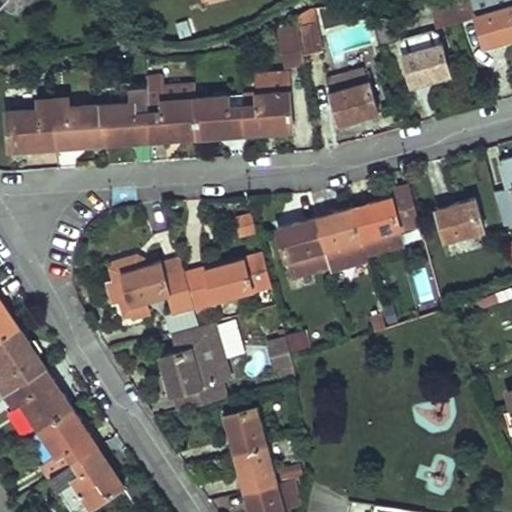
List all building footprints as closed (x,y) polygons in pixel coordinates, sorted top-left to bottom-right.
[(450,0),(429,0),(435,24),(455,19),(450,0)] [(450,0),(455,19),(471,15),(467,0),(450,0)] [(475,14),(484,46),(511,38),(511,0),(472,0),(477,13),(475,14)] [(296,16),(276,28),(283,67),(304,61),(296,16)] [(382,43),(395,40),(390,17),(376,19),(382,43)] [(306,53),(318,51),(314,23),(301,25),(306,53)] [(399,42),(411,85),(450,75),(441,41),(429,44),(427,34),(399,42)] [(354,114),(355,118),(377,113),(368,80),(367,80),(363,67),(328,77),(331,88),(329,88),(338,119),(354,114)] [(259,92),(242,94),(245,132),(293,130),(289,76),(258,77),(259,92)] [(132,101),(102,104),(104,142),(151,139),(148,88),(148,86),(132,86),(132,101)] [(164,100),(162,88),(148,88),(151,139),(166,138),(166,142),(181,141),(181,137),(198,136),(195,97),(164,100)] [(242,94),(195,97),(198,136),(245,132),(242,94)] [(69,96),(55,97),(57,145),(104,142),(102,104),(70,106),(69,96)] [(41,107),(7,109),(9,148),(57,145),(55,97),(40,97),(41,107)] [(354,114),(338,119),(339,123),(355,118),(354,114)] [(28,154),(28,165),(59,164),(59,154),(28,154)] [(511,154),(500,158),(509,188),(494,192),(503,225),(511,221),(511,154)] [(411,184),(391,189),(393,196),(354,206),(367,256),(426,241),(411,184)] [(438,212),(446,240),(484,229),(474,196),(454,202),(455,207),(438,212)] [(454,202),(437,207),(438,212),(455,207),(454,202)] [(318,221),(325,250),(330,268),(331,272),(369,262),(367,256),(354,206),(334,211),(335,216),(318,221)] [(334,211),(316,216),(318,221),(335,216),(334,211)] [(260,231),(256,215),(241,218),(245,235),(260,231)] [(316,216),(299,221),(301,225),(318,221),(316,216)] [(299,221),(279,226),(288,260),(325,250),(318,221),(301,225),(299,221)] [(325,250),(288,260),(292,278),(330,268),(325,250)] [(265,252),(244,258),(186,272),(195,305),(196,310),(217,305),(215,300),(253,290),(273,285),(265,252)] [(162,263),(161,259),(146,264),(145,258),(138,254),(116,260),(113,266),(116,279),(116,280),(124,278),(129,295),(121,297),(125,314),(136,311),(133,303),(145,300),(170,293),(175,311),(195,305),(186,272),(184,261),(178,258),(162,263)] [(110,280),(115,299),(121,297),(129,295),(124,278),(116,280),(116,279),(110,280)] [(0,339),(20,326),(0,295),(0,339)] [(145,300),(133,303),(136,311),(147,308),(145,300)] [(394,307),(381,310),(384,323),(397,319),(394,307)] [(229,379),(213,321),(172,332),(177,351),(158,356),(169,395),(176,393),(217,382),(229,379)] [(46,367),(20,326),(0,339),(0,368),(5,375),(0,378),(0,388),(4,394),(5,394),(46,367)] [(306,331),(288,335),(292,352),(311,347),(306,331)] [(287,340),(269,344),(277,376),(294,372),(291,358),(287,340)] [(38,427),(72,406),(46,367),(5,394),(12,405),(20,400),(38,427)] [(217,382),(176,393),(180,409),(221,398),(217,382)] [(99,446),(72,406),(38,427),(56,454),(41,463),(50,477),(99,446)] [(268,445),(258,406),(225,415),(231,437),(235,436),(239,452),(268,445)] [(231,437),(235,453),(239,452),(235,436),(231,437)] [(249,490),(278,482),(268,445),(239,452),(235,453),(240,473),(244,473),(249,490)] [(99,446),(50,477),(72,511),(82,511),(125,485),(99,446)] [(244,473),(240,473),(245,491),(249,490),(244,473)] [(210,497),(232,490),(228,478),(206,485),(210,497)] [(249,508),(250,511),(286,511),(285,507),(299,503),(292,479),(278,482),(249,490),(253,507),(249,508)] [(249,490),(245,491),(249,508),(253,507),(249,490)]
